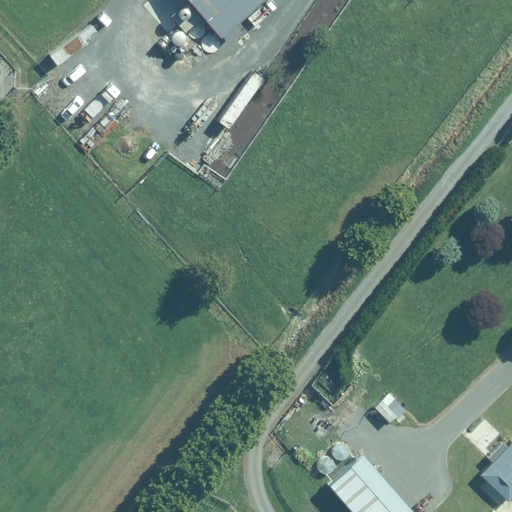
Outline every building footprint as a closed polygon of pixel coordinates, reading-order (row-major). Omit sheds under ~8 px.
[(268,17),(256,4),(259,0),(185,0),(164,20),(174,32),(179,28),(185,34),(202,18),(218,37),(239,19),(251,33),(268,17)] [(227,180),(350,0),(313,0),(299,21),(304,25),(266,80),(254,72),(221,120),(231,127),(205,165),(227,180)] [(74,90),(61,101),(73,114),(77,111),(80,115),(98,100),(92,93),(97,89),(83,74),(70,86),(74,90)] [(511,445),(511,447),(503,439),(487,456),(494,463),(483,473),(510,501),(511,499),(511,445)] [(414,511),(363,455),(327,488),(349,511),(414,511)]
